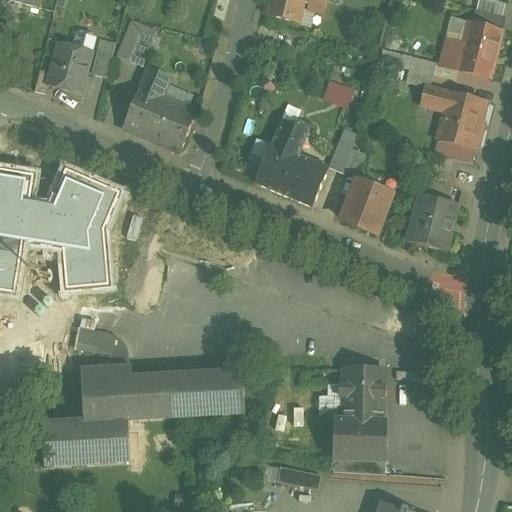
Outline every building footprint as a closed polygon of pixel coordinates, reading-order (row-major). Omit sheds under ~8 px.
[(4,0),(39,9),(41,0),(4,0)] [(329,0),(272,0),(268,19),(301,28),(308,2),(311,3),(309,13),(325,17),(329,0)] [(505,19),(476,12),(473,25),(504,33),(507,19),(506,18),(505,19)] [(141,68),(154,30),(127,21),(114,59),(141,68)] [(473,25),(470,24),(464,46),(447,42),(441,68),(492,81),(501,48),(503,49),(506,37),(504,36),(505,33),(504,33),(473,25)] [(117,45),(101,41),(92,76),(108,80),(117,45)] [(93,54),(78,50),(75,45),(65,42),(60,45),(52,74),(49,86),(82,95),(93,54)] [(437,65),(414,59),(411,72),(434,78),(437,65)] [(171,78),(150,69),(125,128),(180,152),(196,113),(162,99),(171,78)] [(52,74),(41,71),(35,93),(47,96),(49,86),(52,74)] [(326,83),(320,101),(344,109),(350,92),(326,83)] [(450,99),(427,93),(423,111),(446,117),(450,99)] [(486,108),(450,99),(446,117),(439,145),(474,153),(486,108)] [(311,136),(285,124),(275,147),(301,159),(311,136)] [(301,159),(275,147),(258,184),(315,209),(331,172),(301,159)] [(456,162),(431,156),(424,183),(449,189),(456,162)] [(35,178),(0,174),(0,294),(15,296),(24,245),(63,251),(67,292),(109,288),(105,232),(120,196),(66,173),(50,209),(30,205),(35,178)] [(390,200),(359,187),(345,223),(376,235),(390,200)] [(460,207),(422,198),(413,230),(417,231),(414,242),(410,241),(410,243),(448,254),(460,207)] [(0,326),(0,405),(6,370),(19,372),(26,331),(0,326)] [(71,353),(120,357),(121,336),(73,332),(71,353)] [(243,374),(133,380),(132,367),(131,368),(131,369),(84,372),(84,370),(82,370),(86,424),(44,426),(47,468),(131,463),(129,422),(245,415),(245,417),(247,417),(244,372),(243,372),(243,374)] [(386,372),(345,371),(345,382),(341,382),(341,398),(345,398),(344,422),(381,423),(382,414),(385,414),(386,372)] [(344,422),(336,422),(335,462),(387,464),(388,423),(381,423),(344,422)] [(387,464),(335,462),(335,474),(387,478),(387,464)] [(323,478),(282,469),(278,484),(319,493),(323,478)]
